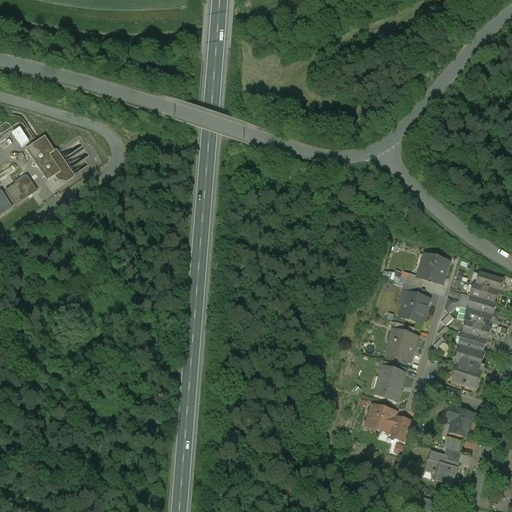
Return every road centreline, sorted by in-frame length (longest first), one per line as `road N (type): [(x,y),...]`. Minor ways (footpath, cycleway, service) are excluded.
road 1 (primary): [(218,0),(180,511)]
road 2 (unclassified): [(0,65),(324,159),(380,150)]
road 3 (unclassified): [(0,97),(85,123),(118,151),(110,171),(0,249)]
road 4 (unclassified): [(380,150),(511,11)]
road 5 (residential): [(380,150),(442,220),(511,268)]
road 6 (residential): [(496,406),(420,383),(445,290)]
